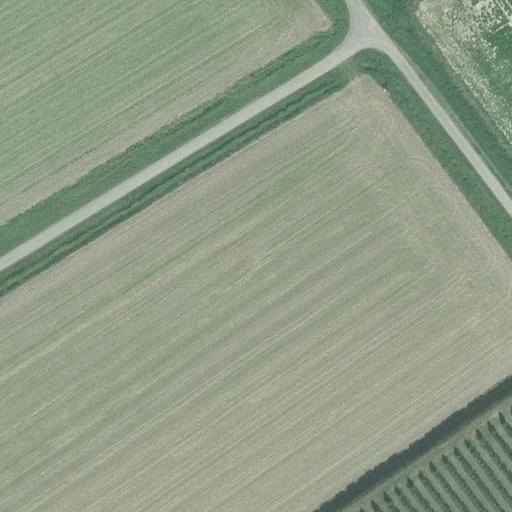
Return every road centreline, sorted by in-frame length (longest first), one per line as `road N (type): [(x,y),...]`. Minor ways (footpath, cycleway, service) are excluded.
road 1 (unclassified): [(0,266),(370,37)]
road 2 (unclassified): [(511,216),(370,37)]
